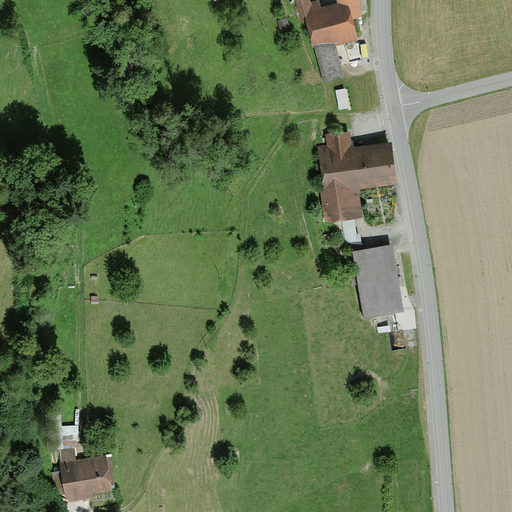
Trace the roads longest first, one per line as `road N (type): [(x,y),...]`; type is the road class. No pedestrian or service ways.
road 1 (tertiary): [(390,110),(422,285),(446,511)]
road 2 (residential): [(511,81),(390,110)]
